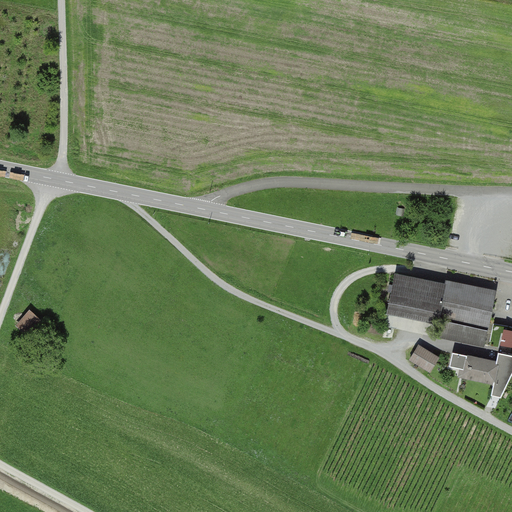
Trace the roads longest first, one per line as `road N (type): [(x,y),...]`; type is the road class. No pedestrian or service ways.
road 1 (residential): [(125,193),(223,284),(389,354),(511,431)]
road 2 (track): [(0,320),(48,185),(61,172),(59,0)]
road 3 (residential): [(511,192),(278,182),(237,189),(208,210)]
road 4 (tertiary): [(511,271),(208,210)]
road 5 (tertiary): [(125,193),(0,168)]
